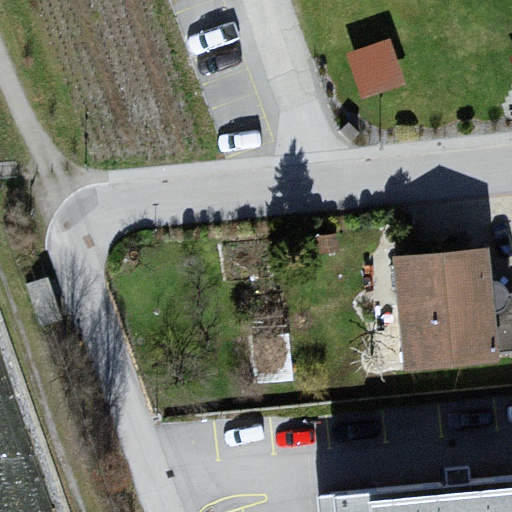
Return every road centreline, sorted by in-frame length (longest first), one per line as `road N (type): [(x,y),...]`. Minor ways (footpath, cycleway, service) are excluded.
road 1 (residential): [(79,225),(113,204),(511,165)]
road 2 (residential): [(79,225),(69,261),(160,511)]
